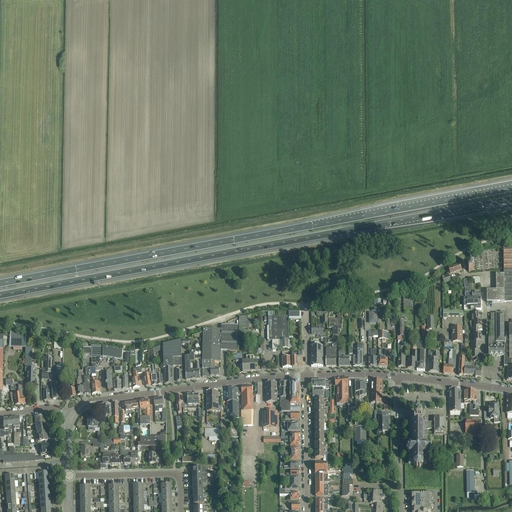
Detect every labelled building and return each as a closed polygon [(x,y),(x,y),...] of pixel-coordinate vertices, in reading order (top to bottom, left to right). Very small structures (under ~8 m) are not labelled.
[(462,271),(459,264),(448,268),(450,275),(462,271)] [(444,283),(451,281),(449,275),(442,277),(444,283)] [(403,296),(404,311),(413,310),(413,299),(414,299),(414,292),(411,293),(411,294),(403,296)] [(464,300),(464,305),(464,311),(476,311),(481,311),(481,307),(481,299),(476,299),(476,298),(465,299),(465,300),(464,300)] [(443,310),(443,319),(447,319),(447,317),(464,317),(464,310),(463,310),(460,310),(443,310)] [(323,311),(317,312),(317,316),(322,316),(323,323),(327,323),(327,316),(327,311),(323,311)] [(472,322),(480,322),(480,316),(478,316),(478,313),(471,313),(471,322),(472,322)] [(504,314),(491,314),(491,337),(488,337),(489,356),(504,356),(504,366),(508,366),(507,381),(511,380),(511,325),(509,325),(509,336),(506,336),(506,339),(504,339),(504,314)] [(333,328),(333,340),(328,340),(328,343),(338,343),(338,326),(341,326),(341,315),(338,315),(338,320),(329,319),(329,324),(329,328),(333,328)] [(251,316),(245,316),(240,316),(240,328),(251,328),(251,316)] [(269,316),(269,341),(273,341),(273,349),(281,349),(282,349),(282,351),(285,351),(285,349),(292,349),(292,340),(289,340),(289,320),(288,316),(277,316),(269,316)] [(472,322),(471,322),(470,322),(471,328),(472,332),(478,332),(478,328),(481,328),(481,322),(480,322),(472,322)] [(203,333),(202,362),(203,378),(209,377),(211,377),(211,373),(211,363),(211,362),(212,362),(215,362),(221,363),(221,351),(239,351),(239,346),(239,326),(230,326),(230,323),(228,323),(225,323),(225,325),(221,325),(221,329),(212,329),(203,329),(203,333)] [(324,338),(326,338),(327,338),(328,338),(328,335),(323,335),(323,327),(312,327),(312,329),(311,330),(311,333),(312,333),(312,335),(321,335),(321,338),(324,338)] [(462,327),(453,327),(453,342),(462,342),(462,327)] [(18,336),(10,331),(8,347),(25,347),(25,338),(18,336)] [(478,332),(472,332),(472,336),(473,336),(473,342),(481,342),(482,342),(481,336),(478,336),(478,332)] [(163,345),(163,351),(163,359),(164,385),(173,384),(173,366),(182,366),(181,340),(163,345)] [(358,351),(353,351),(353,342),(350,342),(350,353),(353,353),(353,367),(363,367),(363,346),(358,346),(358,351)] [(416,346),(419,353),(419,364),(417,364),(417,370),(417,371),(425,372),(425,346),(422,346),(423,342),(417,342),(416,346)] [(481,342),(473,342),(471,342),(472,352),(478,352),(478,348),(481,348),(481,342)] [(103,357),(103,347),(91,346),(91,356),(103,357)] [(323,346),(311,346),(311,367),(323,367),(323,346)] [(103,347),(103,357),(122,360),(123,350),(103,347)] [(26,348),(25,364),(25,368),(27,368),(26,384),(34,384),(35,369),(32,369),(33,348),(26,348)] [(326,367),(336,367),(336,349),(326,349),(326,367)] [(369,362),(369,367),(378,368),(378,359),(376,359),(376,350),(370,350),(370,358),(369,358),(369,362)] [(444,366),(444,374),(452,375),(452,369),(453,369),(455,369),(456,350),(453,350),(453,353),(452,359),(452,360),(449,359),(448,366),(444,366)] [(339,351),(339,367),(350,367),(350,358),(343,358),(343,351),(339,351)] [(417,370),(417,364),(418,351),(413,351),(413,356),(414,356),(414,359),(408,358),(408,369),(417,370)] [(429,353),(428,373),(439,374),(440,354),(429,353)] [(194,354),(190,354),(190,357),(190,363),(194,363),(195,363),(196,370),(195,370),(195,375),(195,380),(200,379),(200,378),(200,365),(202,365),(202,356),(194,356),(194,354)] [(302,357),(302,354),(292,354),(293,368),(297,368),(297,367),(303,367),(302,357)] [(282,358),(283,368),(292,368),(291,358),(291,356),(285,357),(285,358),(282,358)] [(190,357),(185,357),(186,380),(195,380),(195,375),(195,370),(191,371),(190,363),(190,357)] [(211,373),(211,377),(220,376),(219,368),(215,369),(215,362),(212,362),(211,362),(211,363),(211,373)] [(133,371),(134,379),(132,380),(133,389),(140,388),(138,374),(141,374),(142,369),(142,365),(137,366),(137,369),(134,369),(133,371)] [(59,399),(62,399),(61,384),(62,384),(62,378),(63,378),(63,375),(56,375),(57,386),(52,386),(53,398),(53,400),(59,398),(59,399)] [(348,378),(343,379),(343,385),(341,385),(341,387),(342,387),(342,404),(348,404),(348,406),(348,416),(351,416),(351,406),(352,406),(352,399),(348,399),(348,385),(348,378)] [(5,380),(6,386),(8,386),(10,386),(11,390),(13,390),(13,393),(10,393),(12,402),(14,402),(15,402),(15,406),(25,404),(24,399),(24,397),(23,397),(22,393),(22,387),(22,386),(22,383),(18,383),(18,385),(14,385),(14,382),(12,382),(12,379),(5,380)] [(343,385),(343,379),(335,380),(335,386),(337,386),(337,404),(342,404),(342,387),(341,387),(341,385),(343,385)] [(280,408),(281,408),(281,413),(300,413),(300,384),(299,382),(290,382),(290,394),(289,394),(289,398),(289,403),(281,403),(280,403),(280,408)] [(326,382),(318,382),(318,387),(319,387),(319,398),(323,398),(324,398),(324,394),(324,389),(330,389),(330,382),(326,383),(326,382)] [(266,383),(266,388),(266,403),(277,402),(277,383),(266,383)] [(280,383),(280,388),(279,398),(280,398),(287,398),(288,389),(289,389),(289,383),(280,383)] [(356,399),(366,399),(366,383),(356,383),(356,399)] [(241,387),(242,411),(241,411),(241,426),(253,426),(253,410),(252,386),(241,387)] [(234,399),(233,390),(227,390),(228,418),(228,423),(234,423),(234,418),(239,418),(239,403),(234,404),(233,401),(232,401),(232,399),(234,399)] [(460,390),(449,390),(450,405),(450,413),(455,412),(460,412),(460,409),(464,409),(464,404),(463,392),(460,392),(460,390)] [(207,412),(222,412),(221,407),(219,407),(218,391),(207,392),(207,412)] [(469,402),(470,391),(464,391),(464,404),(469,404),(469,407),(469,417),(478,417),(478,410),(473,410),(473,402),(469,402)] [(477,391),(470,391),(469,402),(473,402),(473,410),(478,410),(480,410),(480,406),(477,406),(477,391)] [(183,404),(184,409),(184,412),(188,412),(188,406),(199,406),(199,395),(188,395),(188,404),(183,404)] [(162,409),(162,414),(162,419),(166,419),(166,409),(163,409),(163,405),(162,399),(154,400),(155,406),(155,412),(159,412),(159,409),(162,409)] [(141,419),(141,425),(150,424),(150,418),(150,409),(149,401),(140,402),(139,402),(140,409),(141,410),(145,410),(145,418),(141,418),(141,419)] [(141,410),(140,409),(138,409),(137,402),(131,403),(132,411),(138,410),(139,419),(141,419),(141,418),(141,410)] [(125,404),(126,411),(124,411),(124,415),(132,414),(131,411),(132,411),(131,403),(125,404)] [(494,423),(500,423),(500,416),(499,416),(499,412),(498,404),(493,404),(493,405),(490,405),(490,409),(489,409),(488,408),(488,409),(489,409),(489,412),(484,412),(484,413),(485,420),(493,419),(493,420),(494,420),(494,423)] [(111,405),(101,405),(102,417),(112,416),(111,405)] [(278,413),(262,413),(263,428),(278,428),(278,413)] [(385,413),(378,413),(379,434),(379,433),(383,433),(383,432),(389,431),(389,427),(388,427),(388,424),(389,424),(388,418),(385,418),(385,417),(385,413)] [(409,419),(409,445),(409,446),(407,448),(406,447),(406,448),(407,448),(407,451),(406,452),(407,452),(409,454),(409,458),(409,465),(413,465),(414,465),(415,466),(414,467),(415,467),(417,468),(416,468),(417,469),(417,468),(419,468),(419,469),(420,468),(421,467),(422,467),(422,466),(424,465),(430,465),(430,461),(430,458),(427,458),(427,454),(428,455),(428,454),(429,452),(430,452),(430,451),(430,448),(429,448),(428,446),(428,445),(427,445),(427,430),(432,430),(432,427),(434,427),(434,433),(445,433),(445,431),(445,430),(445,418),(434,418),(434,423),(427,423),(427,422),(428,422),(428,421),(427,421),(426,420),(426,419),(426,420),(424,420),(424,419),(424,418),(422,418),(422,417),(423,417),(423,416),(422,416),(422,415),(421,415),(421,416),(416,416),(416,415),(414,415),(414,416),(414,417),(414,419),(410,419),(410,418),(409,418),(409,419)] [(8,437),(8,418),(3,419),(3,428),(3,430),(0,429),(0,435),(0,437),(4,436),(8,437)] [(93,428),(98,428),(98,427),(99,427),(99,424),(98,424),(98,419),(89,419),(89,431),(93,431),(93,428)] [(466,437),(471,437),(481,437),(480,421),(465,421),(466,437)] [(299,432),(299,424),(296,424),(296,423),(292,423),(292,424),(288,424),(288,423),(284,423),(284,427),(288,427),(288,432),(299,432)] [(365,428),(356,428),(356,442),(365,442),(365,439),(365,428)] [(219,438),(219,429),(205,430),(205,438),(219,438)] [(150,438),(141,438),(141,447),(142,447),(159,447),(162,447),(163,447),(166,447),(166,437),(150,437),(150,438)] [(47,441),(37,443),(38,447),(41,446),(41,449),(40,449),(40,451),(40,453),(41,456),(46,455),(46,453),(49,453),(48,445),(47,441)] [(162,447),(159,447),(159,454),(146,454),(146,459),(150,459),(150,464),(156,464),(156,460),(161,460),(161,454),(163,454),(162,447)] [(82,448),(81,457),(82,458),(82,457),(86,457),(86,458),(90,458),(90,454),(93,454),(94,449),(82,448)] [(112,463),(111,451),(105,451),(104,450),(101,450),(101,465),(106,465),(107,465),(107,463),(111,463),(112,463)] [(128,452),(124,452),(124,450),(121,451),(121,456),(124,456),(124,458),(124,464),(131,464),(131,457),(128,458),(128,452)] [(112,463),(111,463),(111,464),(119,464),(119,456),(115,456),(115,451),(111,451),(112,463)] [(474,473),(466,474),(467,496),(474,496),(474,473)] [(369,490),(369,492),(371,492),(371,497),(371,498),(370,503),(371,503),(374,504),(374,503),(382,504),(382,500),(381,500),(381,498),(381,497),(382,497),(382,493),(377,492),(377,490),(376,490),(369,490)] [(290,501),(299,500),(299,493),(287,494),(287,491),(280,491),(280,496),(290,496),(290,501)] [(431,511),(431,509),(431,508),(433,508),(433,503),(431,503),(431,500),(431,499),(433,499),(433,494),(412,494),(412,499),(414,499),(414,501),(414,503),(412,503),(412,508),(414,508),(414,510),(413,511),(431,511)] [(292,511),(300,511),(300,505),(299,505),(299,502),(293,502),(291,502),(289,502),(289,507),(292,507),(292,511)]
